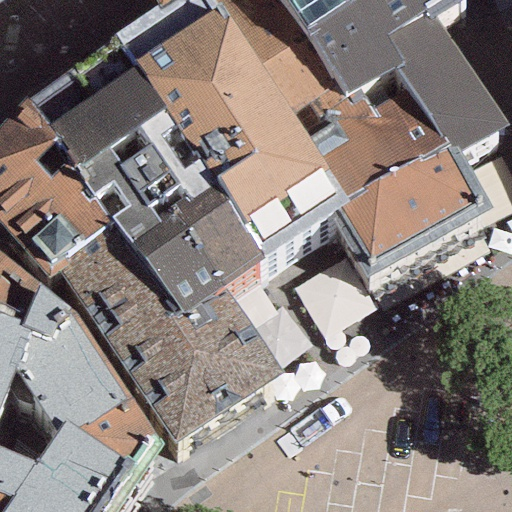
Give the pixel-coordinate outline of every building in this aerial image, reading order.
[(332,86),(278,0),(215,0),(218,5),(291,114),(332,86)] [(427,13),(425,9),(438,0),(278,0),(332,86),(341,100),(394,66),(402,62),(387,38),(427,13)] [(291,114),(218,5),(132,62),(134,64),(263,258),(333,212),(349,201),(291,114)] [(430,18),(427,13),(387,38),(402,62),(394,66),(449,149),(456,146),(459,153),(507,125),(434,16),(430,18)] [(73,67),(90,93),(222,287),(263,258),(134,64),(132,62),(112,36),(73,67)] [(511,181),(500,157),(472,171),(459,153),(456,146),(449,149),(394,66),(341,100),(332,86),(291,114),(349,201),(333,212),(368,277),(488,210),(494,224),(511,215),(511,181)] [(222,287),(90,93),(73,67),(25,100),(47,124),(110,225),(113,221),(180,314),(222,287)] [(47,124),(25,100),(0,127),(0,226),(48,281),(58,273),(110,225),(47,124)] [(110,225),(58,273),(173,445),(283,373),(222,287),(180,314),(113,221),(110,225)] [(68,308),(0,255),(0,511),(117,511),(162,446),(68,308)]
